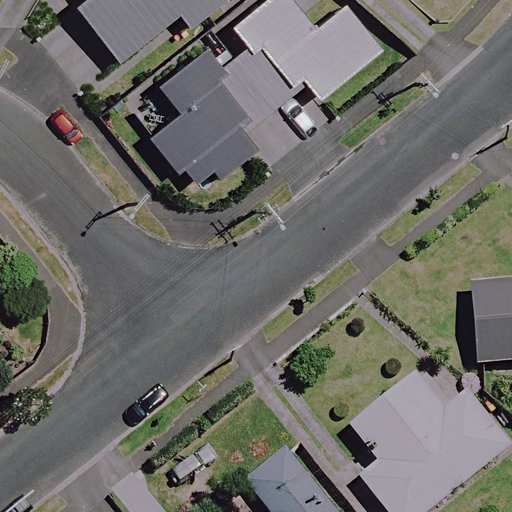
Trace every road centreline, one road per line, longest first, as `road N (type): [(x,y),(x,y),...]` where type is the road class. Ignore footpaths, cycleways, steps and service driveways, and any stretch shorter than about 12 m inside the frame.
road 1 (residential): [(511,70),(182,340)]
road 2 (residential): [(0,135),(42,167),(182,340)]
road 3 (residential): [(182,340),(0,485)]
